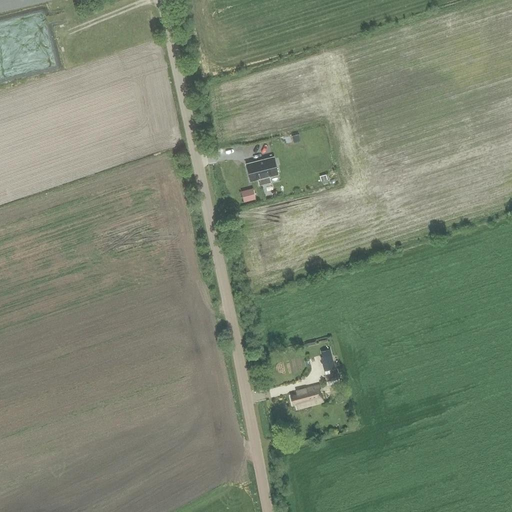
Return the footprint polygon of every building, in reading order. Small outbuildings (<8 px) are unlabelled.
[(0,0),(0,12),(51,0),(0,0)] [(273,158),(246,165),(250,181),(258,179),(259,185),(270,183),(269,177),(277,174),(273,158)] [(252,189),(240,192),(243,202),(254,199),(252,189)] [(331,356),(320,358),(322,365),(333,362),(331,356)] [(339,379),(337,372),(325,375),(327,382),(339,379)] [(297,409),(324,402),(319,385),(296,392),(297,395),(290,397),(292,405),(296,404),(297,409)]
